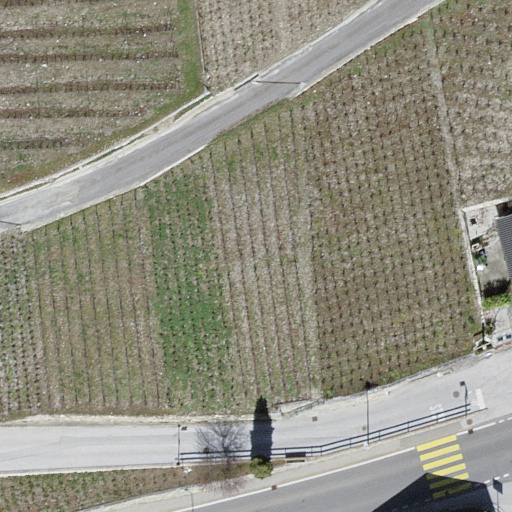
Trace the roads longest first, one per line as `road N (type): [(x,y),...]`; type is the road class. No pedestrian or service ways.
road 1 (unclassified): [(511,387),(463,389),(322,443),(0,459)]
road 2 (track): [(12,224),(135,176),(428,0)]
road 3 (tertiary): [(308,511),(511,453)]
